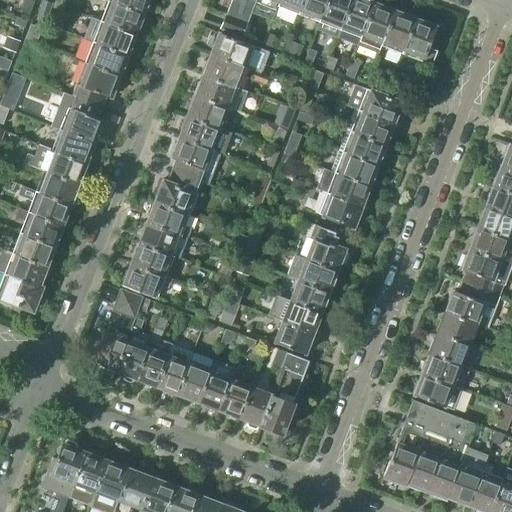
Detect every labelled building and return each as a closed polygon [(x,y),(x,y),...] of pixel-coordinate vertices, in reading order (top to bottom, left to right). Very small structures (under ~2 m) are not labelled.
[(22,0),(18,11),(28,15),(33,1),(30,0),(22,0)] [(42,0),(35,20),(44,23),(52,3),(43,0),(42,0)] [(108,0),(109,0),(108,1),(142,14),(145,5),(148,6),(149,0),(108,0)] [(242,37),(255,0),(231,0),(221,29),(242,37)] [(278,0),(276,6),(297,14),(302,0),(278,0)] [(302,0),(297,14),(318,22),(325,0),(302,0)] [(337,38),(340,30),(338,29),(349,0),(325,0),(318,22),(315,30),(337,38)] [(349,0),(338,29),(340,30),(359,37),(372,1),(369,0),(349,0)] [(108,1),(100,22),(134,34),(135,33),(137,34),(141,23),(139,22),(142,14),(108,1)] [(372,1),(359,37),(355,46),(376,53),(379,45),(392,9),(382,5),(381,7),(372,4),(373,1),(372,1)] [(379,45),(400,53),(413,17),(403,13),(402,15),(392,11),(393,9),(392,9),(379,45)] [(12,25),(23,28),(26,21),(15,17),(12,25)] [(413,17),(400,53),(431,65),(435,52),(427,49),(435,28),(434,27),(435,25),(424,21),(423,23),(413,19),(414,17),(413,17)] [(100,22),(92,43),(126,55),(127,54),(129,55),(133,44),(131,43),(134,34),(100,22)] [(29,25),(24,40),(35,44),(41,29),(29,25)] [(211,54),(245,67),(253,70),(261,49),(217,33),(211,46),(214,47),(211,54)] [(266,33),(265,37),(262,44),(270,48),(275,37),(266,33)] [(19,41),(6,37),(2,48),(15,52),(19,41)] [(282,53),(290,56),(298,59),(303,47),(287,41),(282,53)] [(92,43),(85,63),(118,76),(119,74),(121,75),(125,64),(123,63),(126,55),(92,43)] [(303,61),(311,64),(315,53),(308,50),(303,61)] [(203,74),(203,75),(236,88),(245,67),(211,54),(207,63),(205,62),(201,74),(203,74)] [(0,69),(7,71),(10,62),(0,57),(0,69)] [(323,68),(331,71),(335,61),(327,58),(326,62),(323,68)] [(323,68),(326,62),(318,59),(315,65),(323,68)] [(350,61),(344,76),(351,79),(357,63),(350,61)] [(76,85),(72,96),(101,108),(105,96),(110,98),(110,96),(113,97),(117,86),(115,85),(118,76),(85,63),(76,85)] [(250,79),(265,85),(268,76),(253,70),(250,79)] [(11,73),(0,101),(0,106),(7,109),(19,76),(11,73)] [(365,84),(372,87),(377,76),(369,74),(365,84)] [(197,83),(193,95),(229,109),(236,88),(203,75),(199,84),(197,83)] [(386,92),(399,97),(407,100),(413,84),(393,76),(386,92)] [(362,88),(354,109),(392,124),(395,115),(397,116),(402,103),(362,88)] [(190,108),(187,118),(220,130),(229,109),(193,95),(188,107),(190,108)] [(53,129),(58,131),(95,145),(95,144),(92,144),(96,134),(98,135),(103,123),(101,122),(101,120),(97,119),(101,108),(72,96),(63,120),(57,118),(53,129)] [(7,109),(0,106),(0,124),(3,125),(8,109),(7,109)] [(295,112),(283,107),(276,128),(278,129),(286,132),(287,132),(295,112)] [(351,116),(346,130),(384,144),(384,143),(387,144),(391,133),(389,132),(392,124),(354,109),(351,116)] [(314,118),(299,112),(296,120),(311,125),(314,118)] [(182,129),(179,137),(213,150),(220,130),(187,118),(184,117),(180,128),(182,129)] [(274,140),(282,142),(286,132),(278,129),(274,140)] [(346,130),(338,150),(379,165),(383,153),(381,152),(384,144),(346,130)] [(39,145),(39,147),(85,164),(88,155),(90,156),(95,145),(58,131),(51,150),(39,145)] [(286,147),(292,149),(297,134),(291,132),(286,147)] [(175,160),(171,172),(199,182),(200,182),(204,171),(205,171),(213,150),(179,137),(176,145),(174,144),(169,158),(175,160)] [(504,158),(501,167),(511,171),(511,145),(509,145),(509,146),(507,145),(502,157),(504,158)] [(23,164),(43,172),(79,186),(77,185),(80,175),(83,176),(87,165),(85,164),(39,147),(35,157),(27,154),(23,164)] [(279,153),(278,152),(272,150),(266,166),(273,168),(279,153)] [(338,150),(330,171),(368,186),(372,177),(374,178),(379,165),(338,150)] [(278,168),(286,171),(291,157),(283,154),(278,168)] [(494,185),(493,186),(511,193),(511,171),(501,167),(498,173),(496,172),(492,185),(494,185)] [(330,171),(322,191),(360,206),(364,197),(366,198),(370,187),(368,186),(330,171)] [(43,172),(35,192),(69,205),(72,196),(75,197),(79,186),(43,172)] [(157,195),(154,203),(188,216),(196,194),(195,193),(199,182),(171,172),(167,183),(160,180),(155,194),(157,195)] [(290,188),(312,196),(315,189),(293,180),(290,188)] [(488,193),(483,207),(511,217),(511,193),(493,186),(491,194),(488,193)] [(249,201),(260,205),(264,196),(253,191),(249,201)] [(333,220),(329,230),(345,237),(349,226),(355,228),(359,215),(357,215),(360,206),(322,191),(314,213),(333,220)] [(35,192),(27,213),(61,226),(62,224),(64,225),(68,213),(66,212),(69,205),(35,192)] [(146,223),(180,236),(187,239),(190,229),(184,227),(188,216),(154,203),(154,204),(152,203),(147,214),(150,215),(146,223)] [(475,227),(507,240),(511,241),(511,232),(510,232),(511,227),(511,217),(483,207),(478,219),(481,220),(477,228),(475,227)] [(25,219),(19,234),(53,247),(54,244),(56,245),(61,234),(58,233),(61,226),(27,213),(20,210),(18,217),(25,219)] [(141,237),(139,244),(172,257),(179,259),(182,250),(176,248),(180,236),(146,223),(146,224),(144,223),(139,236),(141,237)] [(313,239),(306,260),(336,271),(339,263),(341,264),(346,251),(341,249),(345,237),(329,230),(310,223),(305,236),(313,239)] [(473,240),(470,249),(511,265),(511,255),(503,252),(507,240),(475,227),(471,240),(473,240)] [(19,234),(12,254),(45,267),(46,265),(48,266),(53,255),(50,254),(53,247),(19,234)] [(233,244),(244,249),(247,241),(236,237),(233,244)] [(248,238),(247,241),(244,249),(243,253),(253,257),(259,242),(248,238)] [(134,256),(131,265),(165,277),(172,257),(139,244),(138,245),(136,244),(132,255),(134,256)] [(0,251),(0,272),(4,274),(41,288),(45,276),(42,275),(45,267),(12,254),(1,249),(0,251)] [(461,282),(471,285),(486,291),(498,296),(502,285),(503,286),(511,265),(470,249),(467,256),(465,255),(460,268),(462,268),(462,270),(465,271),(461,282)] [(289,278),(297,281),(327,292),(331,283),(333,284),(337,273),(335,272),(336,271),(306,260),(294,255),(286,277),(289,278)] [(223,259),(221,265),(218,272),(229,277),(234,263),(223,259)] [(253,264),(243,259),(241,259),(236,272),(248,276),(253,264)] [(165,277),(131,265),(128,272),(126,271),(120,285),(156,298),(161,286),(168,289),(171,279),(165,277)] [(41,288),(4,274),(0,284),(0,302),(0,303),(9,306),(12,304),(32,311),(41,288)] [(297,281),(290,301),(320,312),(323,304),(325,305),(329,294),(327,293),(327,292),(297,281)] [(448,304),(445,312),(475,323),(486,327),(498,296),(486,291),(471,285),(461,282),(457,293),(453,291),(453,292),(451,291),(446,303),(448,304)] [(213,294),(222,298),(227,287),(217,283),(213,294)] [(227,300),(238,304),(244,289),(232,285),(227,300)] [(114,310),(122,313),(135,318),(137,312),(138,310),(142,298),(121,290),(114,310)] [(142,298),(138,310),(145,313),(149,301),(142,298)] [(204,317),(214,321),(220,304),(211,300),(204,317)] [(227,301),(219,322),(230,327),(239,305),(227,301)] [(290,301),(282,322),(312,333),(315,325),(317,326),(322,314),(319,313),(320,312),(290,301)] [(438,332),(437,334),(467,345),(475,323),(445,312),(443,320),(440,319),(436,331),(438,332)] [(135,318),(122,313),(116,329),(107,326),(93,362),(102,366),(103,369),(111,371),(114,370),(129,334),(135,319),(135,318)] [(135,378),(151,338),(139,333),(143,322),(135,319),(129,334),(114,370),(123,374),(122,377),(123,381),(129,383),(133,382),(135,378)] [(152,387),(155,386),(171,345),(159,341),(162,331),(165,323),(158,320),(151,338),(135,378),(144,381),(145,384),(152,387)] [(312,333),(282,322),(274,343),(306,355),(311,342),(309,341),(312,333)] [(234,333),(224,330),(219,344),(224,345),(231,342),(234,333)] [(430,353),(430,354),(460,365),(467,345),(437,334),(435,341),(432,340),(428,352),(430,353)] [(246,337),(240,352),(244,353),(254,345),(255,341),(246,337)] [(176,394),(192,353),(182,349),(171,345),(155,386),(164,389),(165,392),(173,395),(176,394)] [(271,365),(280,368),(286,353),(277,350),(271,365)] [(197,402),(209,372),(213,361),(192,353),(176,394),(185,397),(186,400),(193,403),(197,402)] [(280,368),(274,385),(296,393),(308,361),(286,353),(280,368)] [(422,374),(461,389),(469,369),(459,365),(460,365),(430,354),(427,361),(424,360),(420,373),(422,374)] [(230,380),(218,410),(226,413),(227,416),(235,418),(238,417),(239,417),(250,388),(254,379),(233,371),(230,380)] [(217,409),(218,410),(230,380),(209,372),(197,402),(206,405),(207,408),(214,411),(217,409)] [(461,389),(422,374),(419,381),(417,380),(412,394),(414,395),(414,396),(453,411),(461,389)] [(270,395),(258,425),(269,429),(268,431),(282,436),(293,407),(291,406),(296,393),(274,385),(270,395)] [(258,425),(270,395),(250,388),(239,417),(247,421),(245,424),(247,428),(253,430),(257,429),(258,425)] [(383,476),(405,485),(433,408),(413,400),(383,476)] [(511,413),(511,407),(506,405),(503,404),(495,426),(506,431),(511,413)] [(419,486),(426,489),(454,416),(433,408),(405,485),(417,490),(419,486)] [(446,501),(447,497),(460,463),(470,437),(479,440),(484,427),(454,416),(426,489),(434,492),(433,496),(446,501)] [(495,432),(495,433),(491,443),(499,446),(504,435),(495,432)] [(50,474),(73,483),(84,453),(75,449),(76,446),(75,443),(68,441),(65,442),(64,445),(61,444),(60,446),(56,450),(57,455),(54,463),(50,466),(51,471),(50,474)] [(88,510),(96,492),(107,462),(97,458),(96,456),(89,453),(86,454),(84,453),(73,483),(87,488),(80,507),(88,510)] [(96,492),(118,500),(129,470),(120,467),(118,464),(112,462),(109,463),(107,462),(96,492)] [(479,511),(488,511),(501,479),(489,474),(492,465),(484,462),(480,471),(467,505),(475,508),(475,510),(479,511)] [(466,507),(467,505),(480,471),(460,463),(447,497),(455,500),(454,502),(466,507)] [(118,500),(140,509),(151,479),(142,475),(141,473),(134,470),(131,471),(129,470),(118,500)] [(138,511),(164,511),(174,487),(172,487),(170,484),(164,482),(161,482),(151,479),(140,509),(138,511)] [(510,511),(511,511),(511,483),(501,479),(488,511),(510,511)] [(164,511),(189,511),(196,496),(195,495),(195,494),(184,490),(184,491),(174,487),(164,511)] [(214,511),(218,504),(217,504),(215,501),(209,499),(207,500),(196,496),(189,511),(214,511)] [(240,511),(242,509),(229,503),(227,508),(220,506),(220,505),(218,504),(214,511),(240,511)]
